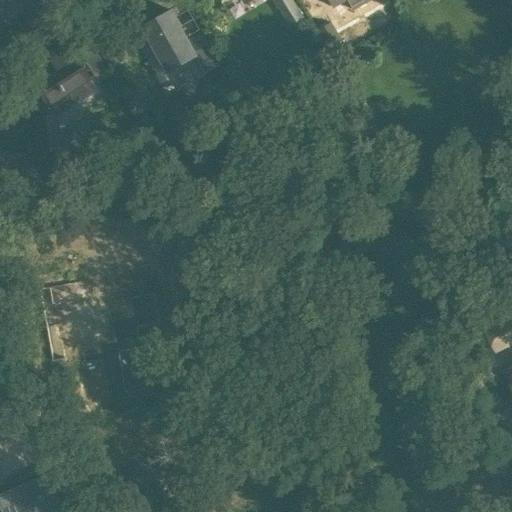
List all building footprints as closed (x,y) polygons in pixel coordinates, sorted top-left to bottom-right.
[(272,0),(289,26),(303,17),(292,0),(272,0)] [(331,0),(335,7),(346,0),(349,0),(355,10),(372,0),(331,0)] [(134,29),(142,44),(150,40),(166,71),(194,56),(199,65),(213,58),(200,33),(186,39),(171,9),(142,23),(143,24),(134,29)] [(328,49),(342,41),(331,21),(317,30),(328,49)] [(96,91),(67,44),(49,56),(57,67),(34,81),(48,104),(46,105),(44,108),(44,113),(45,116),(36,117),(39,151),(44,151),(47,174),(83,170),(80,143),(61,145),(57,116),(96,91)] [(390,229),(384,211),(357,220),(363,238),(390,229)] [(86,282),(87,287),(56,293),(58,302),(50,303),(57,339),(73,336),(75,350),(111,344),(109,336),(130,332),(127,315),(132,314),(125,273),(98,278),(99,280),(86,282)] [(511,314),(485,329),(496,350),(511,341),(511,314)] [(0,503),(4,511),(78,511),(75,504),(59,469),(28,484),(30,487),(25,489),(23,486),(0,496),(0,503)]
